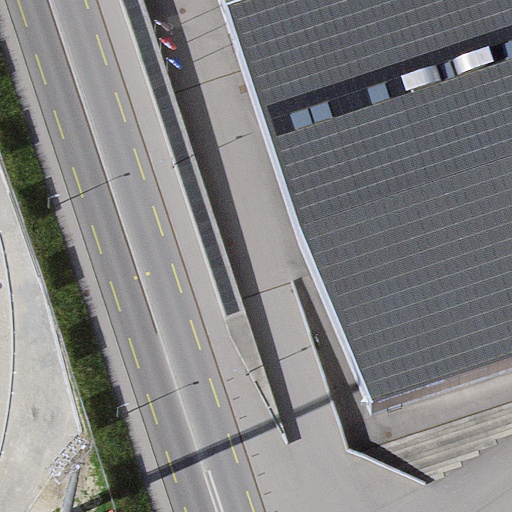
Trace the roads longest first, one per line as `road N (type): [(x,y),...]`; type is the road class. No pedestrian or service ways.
road 1 (secondary): [(119,0),(312,511)]
road 2 (secondary): [(223,511),(56,0)]
